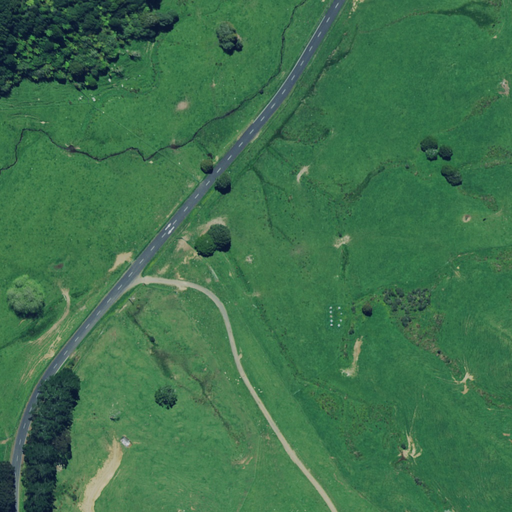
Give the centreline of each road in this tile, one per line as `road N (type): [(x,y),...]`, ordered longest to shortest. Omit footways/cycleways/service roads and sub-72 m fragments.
road 1 (unclassified): [(21,511),(23,441),(51,370),(271,110),(341,0)]
road 2 (track): [(0,154),(31,187),(88,327)]
